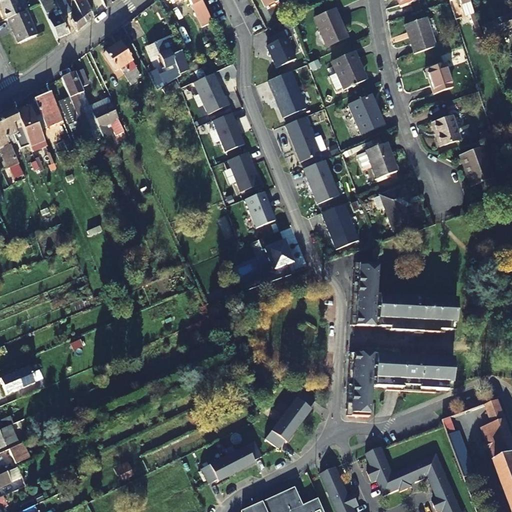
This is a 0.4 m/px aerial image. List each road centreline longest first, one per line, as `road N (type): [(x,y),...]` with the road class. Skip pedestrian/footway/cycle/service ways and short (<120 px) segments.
road 1 (residential): [(225,511),(338,437),(343,310),(339,284),(316,268)]
road 2 (residential): [(229,0),(244,31),(248,92),(316,268)]
road 3 (residential): [(374,0),(383,61),(437,212)]
road 4 (residential): [(11,94),(137,0)]
